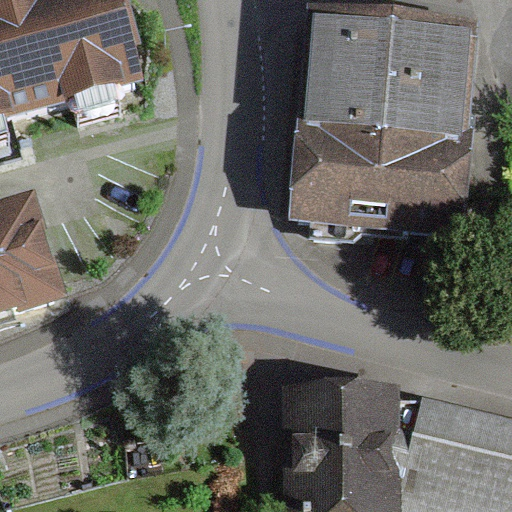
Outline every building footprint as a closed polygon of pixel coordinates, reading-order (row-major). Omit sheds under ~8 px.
[(116,0),(36,0),(0,10),(0,139),(145,99),(116,0)] [(477,50),(317,37),(301,240),(461,253),(477,50)] [(28,218),(0,226),(0,323),(56,306),(28,218)] [(401,511),(402,410),(300,410),(299,511),(401,511)] [(511,511),(511,441),(434,423),(412,511),(511,511)]
